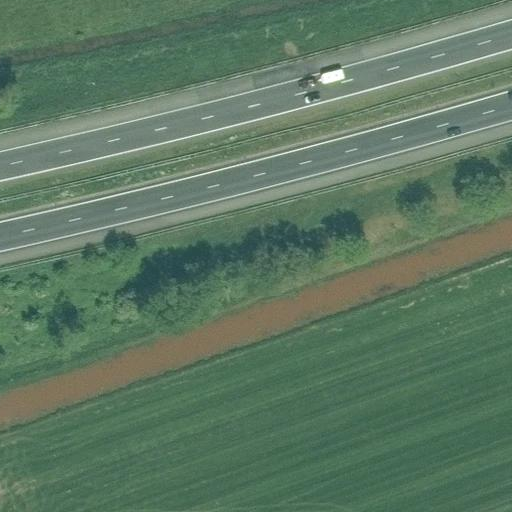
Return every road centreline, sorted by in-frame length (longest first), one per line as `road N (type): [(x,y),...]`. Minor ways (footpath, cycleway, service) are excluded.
road 1 (track): [(0,384),(511,201)]
road 2 (motorway): [(511,30),(0,166)]
road 3 (motorway): [(0,240),(335,162),(511,107)]
